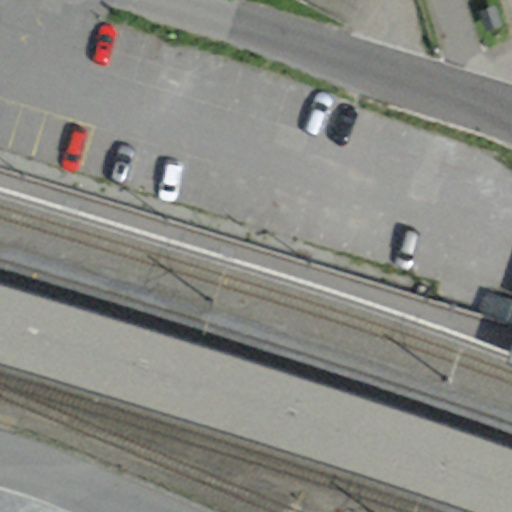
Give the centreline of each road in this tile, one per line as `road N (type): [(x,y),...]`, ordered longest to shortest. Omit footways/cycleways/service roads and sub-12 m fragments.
road 1 (residential): [(147,0),(511,102)]
road 2 (residential): [(131,511),(0,465)]
